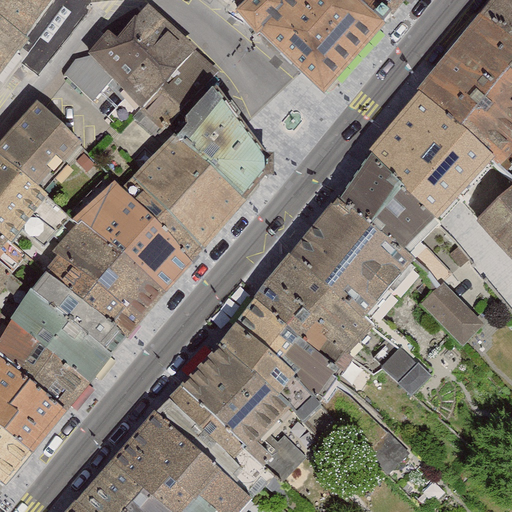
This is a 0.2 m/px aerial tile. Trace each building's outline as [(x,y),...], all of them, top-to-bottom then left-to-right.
[(59,0),(0,0),(0,70),(6,75),(59,0)] [(265,0),(256,13),(278,38),(341,89),(405,13),(389,0),(265,0)] [(389,0),(405,13),(416,0),(389,0)] [(511,44),(511,0),(491,26),(511,44)] [(122,11),(91,57),(164,130),(207,85),(219,72),(158,5),(147,15),(122,11)] [(507,153),(511,148),(511,44),(491,26),(441,85),(507,153)] [(246,203),(268,168),(207,85),(164,130),(246,203)] [(454,215),(507,153),(441,85),(391,144),(384,153),(448,221),(454,215)] [(55,192),(90,145),(46,102),(2,157),(55,192)] [(139,177),(212,245),(246,203),(164,130),(139,177)] [(415,255),(448,221),(384,153),(344,205),(415,255)] [(0,261),(55,192),(2,157),(0,159),(0,261)] [(56,265),(133,332),(212,245),(139,177),(56,265)] [(511,191),(486,217),(511,243),(511,191)] [(415,255),(344,205),(296,260),(379,319),(424,261),(415,255)] [(379,319),(296,260),(232,345),(296,404),(317,419),(387,325),(379,319)] [(0,304),(18,280),(0,265),(0,304)] [(38,289),(117,351),(133,332),(56,265),(38,289)] [(451,288),(430,310),(471,350),(492,328),(451,288)] [(21,319),(94,383),(117,351),(38,289),(21,319)] [(0,340),(0,355),(68,413),(94,383),(21,319),(0,340)] [(296,404),(232,345),(182,387),(257,459),(296,404)] [(384,367),(414,395),(433,375),(402,347),(384,367)] [(0,428),(31,456),(54,431),(68,413),(0,355),(0,428)] [(182,387),(162,413),(117,470),(177,511),(199,511),(207,505),(215,511),(306,511),(277,477),(257,459),(182,387)] [(0,480),(6,486),(31,456),(0,428),(0,480)] [(177,511),(117,470),(103,485),(82,506),(89,511),(177,511)]
